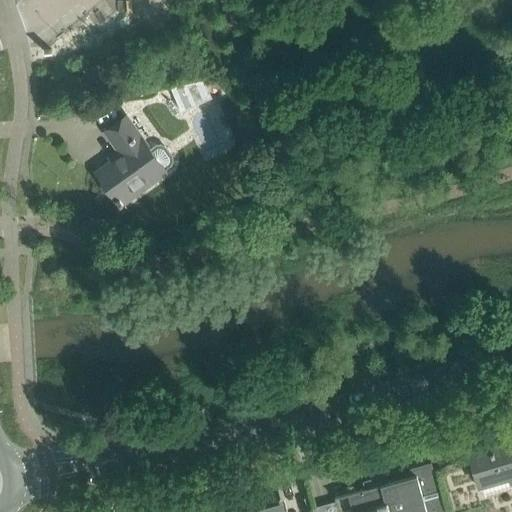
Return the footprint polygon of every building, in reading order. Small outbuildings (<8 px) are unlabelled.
[(191,83),(168,88),(172,98),(194,88),(191,83)] [(106,131),(122,154),(97,172),(102,179),(102,182),(109,192),(112,193),(120,204),(166,172),(164,169),(171,165),(173,161),(172,156),(166,146),(162,144),(156,144),(149,149),(126,116),(106,131)] [(469,451),(475,470),(479,484),(510,474),(511,481),(511,443),(494,449),(493,445),(494,445),(494,444),(469,451)] [(347,493),(352,511),(444,511),(431,462),(408,468),(410,476),(381,484),(379,476),(362,481),(365,489),(347,493)] [(338,511),(336,501),(312,507),(312,511),(338,511)] [(282,511),(280,503),(250,511),(282,511)]
